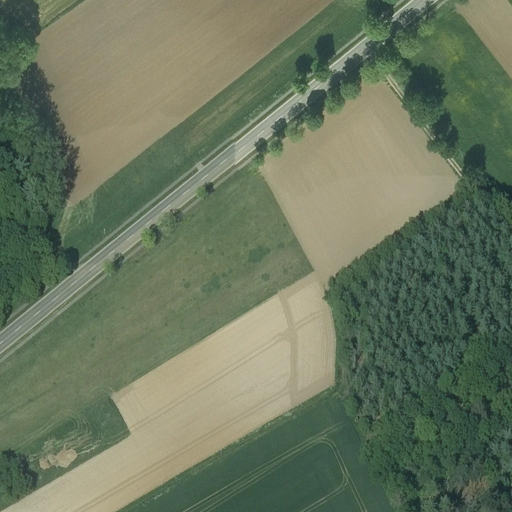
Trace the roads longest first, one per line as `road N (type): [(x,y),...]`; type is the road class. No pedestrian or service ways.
road 1 (secondary): [(425,0),(0,344)]
road 2 (track): [(511,244),(365,48)]
